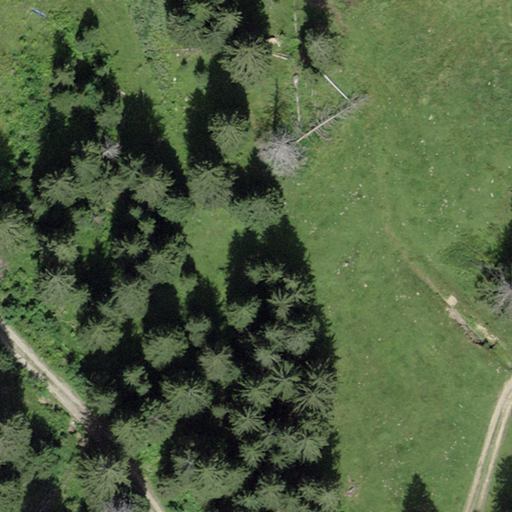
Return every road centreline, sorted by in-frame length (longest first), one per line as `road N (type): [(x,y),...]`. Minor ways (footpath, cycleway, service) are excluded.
road 1 (track): [(0,327),(136,472),(157,511)]
road 2 (track): [(471,511),(511,397)]
